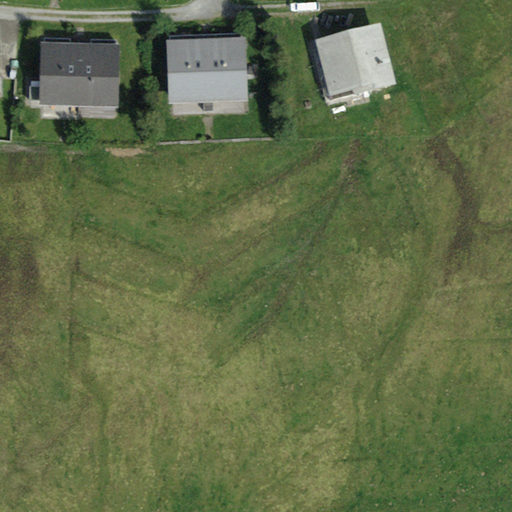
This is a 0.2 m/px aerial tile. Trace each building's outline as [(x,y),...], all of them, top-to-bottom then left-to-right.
[(231,44),(206,45),(208,112),(213,111),(213,97),(244,96),(242,35),(231,36),(231,44)] [(375,35),(317,50),(322,68),(328,66),(332,80),(325,81),(329,96),(387,81),(375,35)] [(204,112),(208,112),(206,45),(181,46),(180,37),(170,38),(172,99),(204,98),(204,112)] [(30,101),(79,102),(80,50),(55,49),(55,40),(44,40),(43,88),(30,88),(30,101)] [(98,50),(80,50),(79,102),(115,103),(116,42),(98,41),(98,50)]
